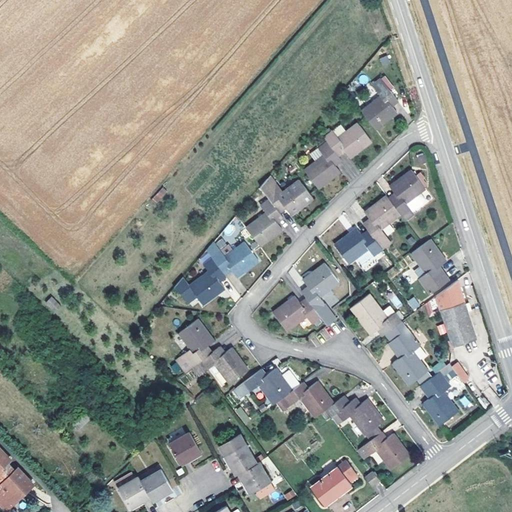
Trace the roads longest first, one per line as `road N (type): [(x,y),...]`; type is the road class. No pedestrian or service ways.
road 1 (residential): [(442,462),(369,366),(271,343),(244,329),(243,309),(408,139),(437,125)]
road 2 (secondary): [(437,125),(511,357)]
road 3 (secondary): [(396,0),(437,125)]
